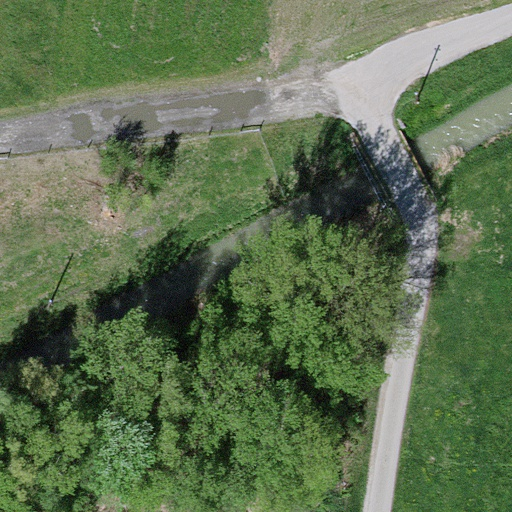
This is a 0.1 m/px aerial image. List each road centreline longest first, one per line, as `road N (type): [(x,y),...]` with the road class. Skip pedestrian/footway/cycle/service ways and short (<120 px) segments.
road 1 (track): [(374,127),(414,208),(418,256),(378,511)]
road 2 (unknown): [(374,127),(282,102),(0,137)]
